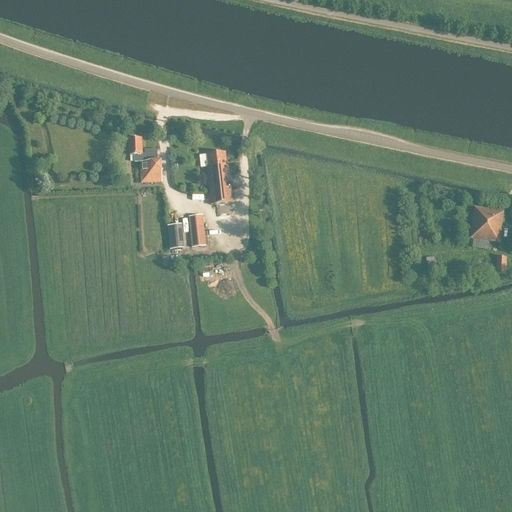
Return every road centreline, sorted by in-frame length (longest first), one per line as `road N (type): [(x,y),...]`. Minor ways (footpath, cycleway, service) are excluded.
road 1 (tertiary): [(511,167),(275,118),(0,37)]
road 2 (unclassified): [(511,48),(267,0)]
